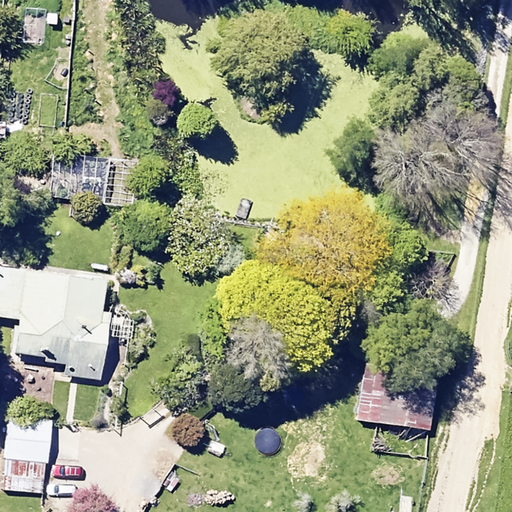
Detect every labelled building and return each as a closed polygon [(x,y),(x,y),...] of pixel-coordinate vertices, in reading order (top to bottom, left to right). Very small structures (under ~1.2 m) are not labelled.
[(138,161),(52,152),(47,197),(133,206),(138,161)] [(226,217),(204,220),(211,271),(234,268),(226,217)] [(0,266),(0,314),(17,317),(13,354),(45,359),(44,362),(64,365),(63,376),(104,382),(113,314),(102,312),(106,281),(0,266)] [(363,363),(355,420),(430,430),(438,373),(363,363)] [(52,421),(7,418),(2,490),(47,493),(52,421)]
